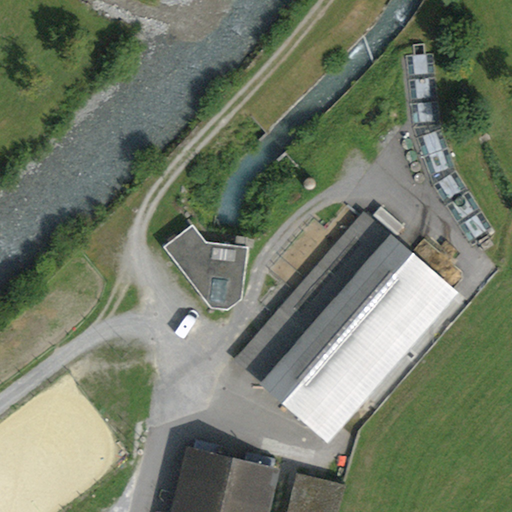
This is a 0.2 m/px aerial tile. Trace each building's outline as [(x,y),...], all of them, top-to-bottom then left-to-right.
[(452,293),(364,219),(354,230),(352,229),(285,307),(286,308),(268,329),(275,335),(247,367),(328,437),(452,293)] [(227,307),(239,298),(247,239),(237,238),(236,249),(204,245),(192,229),(168,248),(212,306),(227,307)] [(240,361),(247,367),(275,335),(268,329),(240,361)] [(265,511),(275,472),(234,461),(190,451),(175,511),(265,511)] [(288,511),(335,511),(343,488),(297,474),(288,511)]
